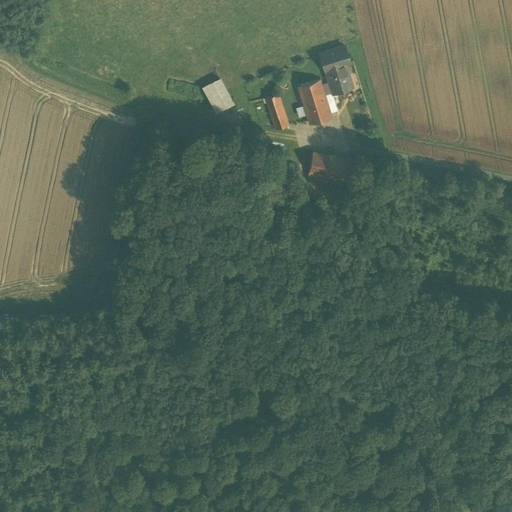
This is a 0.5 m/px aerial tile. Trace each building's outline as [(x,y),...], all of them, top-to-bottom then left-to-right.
[(344,45),(320,52),(325,68),(326,68),(330,81),(321,84),(324,93),(333,91),(333,93),(352,87),(344,60),(349,59),(344,45)] [(215,112),(234,103),(221,76),(202,86),(215,112)] [(321,84),(320,78),(298,85),(309,123),(331,116),(324,93),(321,84)] [(278,94),(266,98),(275,127),(287,123),(278,94)] [(351,158),(313,151),(309,170),(347,177),(351,158)]
